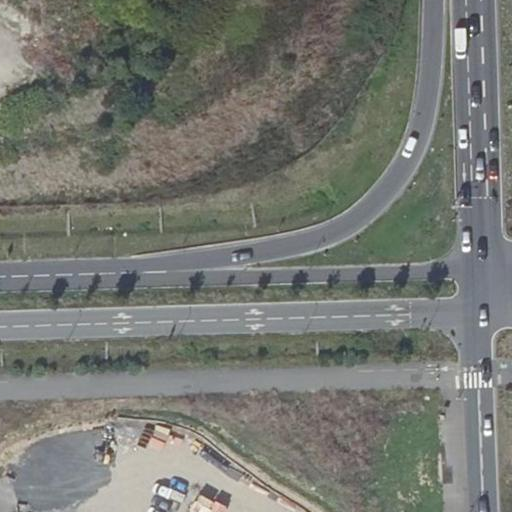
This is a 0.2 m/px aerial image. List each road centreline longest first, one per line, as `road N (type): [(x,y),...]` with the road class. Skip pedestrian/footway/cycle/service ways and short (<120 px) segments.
road 1 (tertiary): [(0,326),(479,312)]
road 2 (tertiary): [(434,0),(427,116),(411,160),(372,209),(329,235),(133,276)]
road 3 (tertiary): [(481,266),(133,276)]
road 4 (trunk): [(474,0),(481,266)]
road 5 (primary): [(479,312),(483,511)]
road 6 (tertiary): [(133,276),(0,278)]
